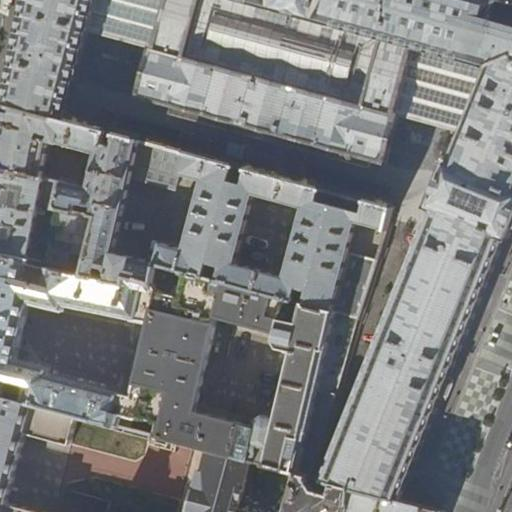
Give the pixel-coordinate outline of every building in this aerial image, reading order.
[(511,24),(492,19),(497,0),(23,0),(8,81),(3,104),(64,121),(70,98),(86,32),(151,47),(139,97),(384,163),(397,115),(462,132),(449,164),(446,164),(433,198),(430,206),(432,207),(323,479),(336,483),(400,500),(412,469),(445,387),(506,237),(510,238),(511,231),(511,24)] [(249,170),(246,183),(234,180),(237,167),(64,121),(3,104),(0,121),(0,168),(32,175),(44,178),(50,143),(53,141),(97,154),(89,187),(63,181),(63,182),(58,208),(99,217),(85,277),(126,284),(128,277),(154,282),(154,281),(156,275),(159,264),(169,267),(186,272),(294,301),(298,288),(310,292),(306,304),(360,318),(378,260),(350,253),(359,223),(387,230),(393,209),(367,202),(364,212),(321,201),(324,190),(249,170)] [(0,168),(0,257),(29,263),(47,266),(51,268),(85,277),(99,217),(58,208),(63,182),(44,178),(32,175),(0,168)] [(0,393),(152,434),(167,438),(179,441),(194,445),(255,461),(272,466),(287,470),(301,473),(313,476),(314,477),(360,318),(306,304),(294,301),(186,272),(180,295),(160,291),(154,281),(154,282),(128,277),(126,284),(85,277),(51,268),(47,284),(26,279),(29,263),(0,257),(0,393)] [(168,273),(169,267),(159,264),(156,275),(161,277),(163,272),(168,273)] [(152,434),(0,393),(0,511),(34,511),(8,506),(7,502),(26,431),(72,443),(78,420),(150,439),(152,434)] [(179,441),(167,438),(166,443),(156,441),(155,446),(176,452),(179,441)] [(239,511),(255,461),(194,445),(188,466),(186,466),(173,511),(239,511)] [(287,470),(272,466),(268,482),(283,486),(287,470)] [(301,473),(289,511),(444,511),(400,500),(336,483),(333,494),(317,490),(312,481),(313,476),(301,473)]
